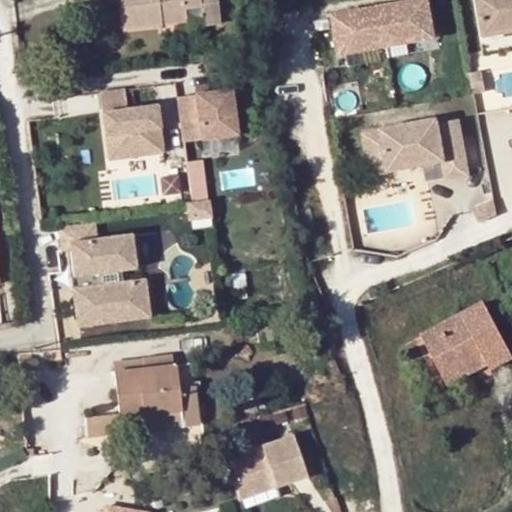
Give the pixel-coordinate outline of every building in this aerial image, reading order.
[(218,0),(121,0),(126,29),(187,21),(185,9),(201,7),(204,26),(222,23),(218,0)] [(511,0),(477,0),(483,37),(511,31),(511,0)] [(422,1),(329,19),(336,56),(429,38),(422,1)] [(482,72),(469,74),(473,94),(485,91),(482,72)] [(230,90),(176,98),(181,143),(236,135),(230,90)] [(124,92),(99,95),(108,161),(161,154),(155,108),(126,111),(124,92)] [(442,181),(462,176),(450,121),(429,126),(428,122),(356,139),(365,180),(438,164),(442,181)] [(207,203),(182,206),(185,224),(209,221),(207,203)] [(487,203),(465,209),(471,223),(490,218),(487,203)] [(74,277),(75,276),(135,269),(130,235),(96,240),(94,224),(59,229),(62,251),(71,251),(74,277)] [(77,289),(73,289),(77,326),(149,316),(144,279),(77,289)] [(511,360),(482,304),(420,336),(441,375),(480,356),(486,367),(488,372),(511,360)] [(59,350),(45,351),(46,362),(61,360),(60,350),(59,350)] [(30,353),(16,354),(18,373),(31,372),(30,353)] [(447,387),(486,367),(480,356),(441,375),(447,387)] [(141,371),(112,374),(117,416),(117,420),(163,414),(165,429),(198,425),(194,388),(177,390),(173,368),(170,368),(169,359),(140,362),(141,371)] [(111,365),(112,374),(141,371),(140,362),(111,365)] [(163,414),(117,420),(120,434),(165,429),(163,414)] [(117,420),(117,416),(89,420),(91,438),(120,434),(117,420)] [(274,484),(275,488),(308,476),(294,434),(233,455),(232,465),(239,497),(274,484)] [(49,473),(48,456),(26,458),(22,460),(24,477),(49,473)] [(274,484),(239,497),(240,501),(275,488),(274,484)]
